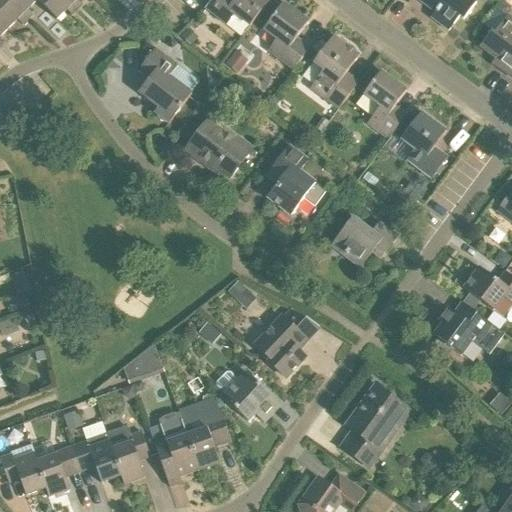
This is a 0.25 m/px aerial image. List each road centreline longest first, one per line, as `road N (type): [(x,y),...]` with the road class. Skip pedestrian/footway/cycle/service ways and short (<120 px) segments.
road 1 (residential): [(235,243),(139,159),(70,56)]
road 2 (residential): [(511,128),(351,0)]
road 3 (residential): [(394,301),(511,145)]
road 4 (residential): [(244,511),(349,361)]
